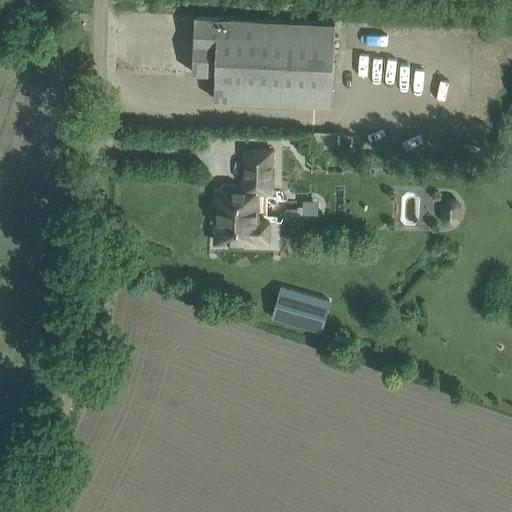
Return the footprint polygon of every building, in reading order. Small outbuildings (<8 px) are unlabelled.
[(333,83),(336,21),(196,15),(193,72),(217,73),(215,98),(313,103),(314,82),(333,83)] [(313,152),(334,154),(335,132),(315,130),(313,152)] [(230,245),(244,246),(244,242),(257,242),(257,240),(270,241),(271,220),(257,220),(258,190),(272,190),(273,149),(245,149),(244,188),(237,188),(237,184),(223,183),(223,187),(218,187),(217,241),(230,241),(230,245)] [(440,201),(441,216),(443,220),(448,223),(451,223),(456,222),(459,219),(461,216),(461,201),(457,196),(454,194),(452,193),(447,194),(445,195),(441,199),(440,201)] [(281,285),(272,318),(321,332),(331,299),(281,285)]
